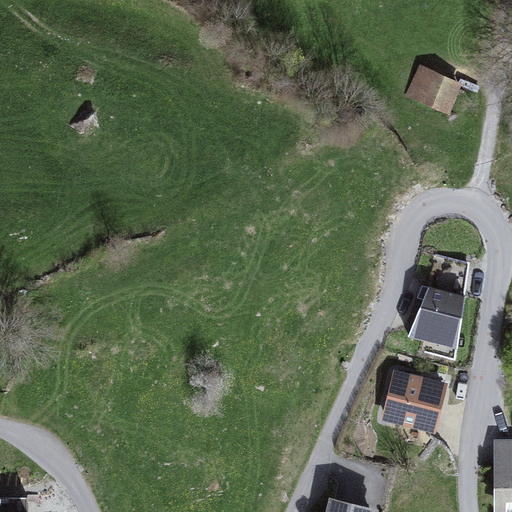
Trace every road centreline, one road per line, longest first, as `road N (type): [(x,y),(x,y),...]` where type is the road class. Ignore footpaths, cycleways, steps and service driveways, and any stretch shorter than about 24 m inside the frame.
road 1 (residential): [(293,511),(382,324),(411,222),(452,200),(487,214),(502,238),(467,458),(469,511)]
road 2 (residential): [(0,428),(36,442),(63,465),(89,511)]
